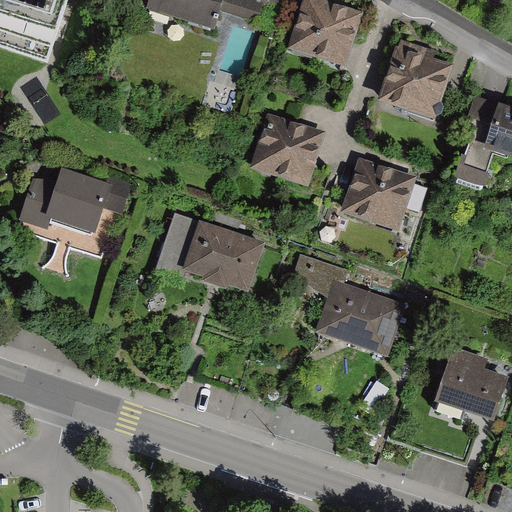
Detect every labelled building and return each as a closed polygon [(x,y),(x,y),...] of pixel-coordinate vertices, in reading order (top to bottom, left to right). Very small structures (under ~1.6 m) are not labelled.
[(76,0),(0,0),(0,46),(55,65),(76,0)] [(157,0),(153,14),(220,34),(224,19),(258,29),(265,5),(287,12),(290,0),(157,0)] [(368,18),(309,0),(292,56),(351,74),(368,18)] [(458,65),(407,46),(385,104),(436,123),(458,65)] [(469,129),(476,131),(458,182),(483,190),(494,160),(511,165),(511,114),(478,103),(469,129)] [(327,137),(274,120),(256,175),(309,193),(327,137)] [(418,176),(364,161),(347,220),(401,235),(418,176)] [(60,187),(40,181),(23,231),(102,257),(115,217),(103,213),(111,189),(65,174),(60,187)] [(266,248),(182,218),(164,269),(248,299),(266,248)] [(352,274),(307,260),(299,283),(335,295),(322,336),(391,359),(407,307),(347,288),(352,274)] [(494,363),(459,353),(442,409),(500,427),(511,386),(511,382),(490,376),(494,363)]
